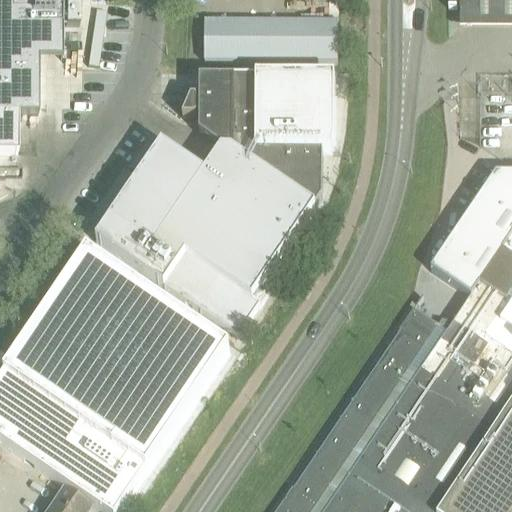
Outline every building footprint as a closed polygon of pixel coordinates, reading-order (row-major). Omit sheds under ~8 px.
[(511,0),(460,0),(460,22),(460,31),(511,31),(511,0)] [(0,155),(16,156),(16,117),(37,117),(37,62),(61,62),(61,2),(0,1),(0,155)] [(65,2),(65,28),(78,28),(78,2),(65,2)] [(204,65),(336,66),(337,25),(204,24),(204,65)] [(79,35),(67,35),(67,45),(79,44),(79,35)] [(199,137),(221,154),(204,178),(161,149),(95,246),(237,342),(259,309),(252,304),(321,202),(322,156),(333,156),(335,144),(335,82),(199,83),(199,103),(197,103),(197,101),(192,101),(184,120),(196,120),(196,119),(199,119),(199,137)] [(30,126),(29,145),(45,145),(45,127),(30,126)] [(511,511),(511,176),(496,177),(495,177),(494,177),(494,178),(430,272),(430,273),(430,274),(431,275),(469,301),(446,335),(413,312),(277,511),(511,511)] [(0,387),(0,447),(95,511),(122,511),(229,356),(87,259),(4,381),(0,387)] [(9,359),(0,353),(0,364),(3,367),(9,359)] [(91,511),(65,494),(52,511),(91,511)]
